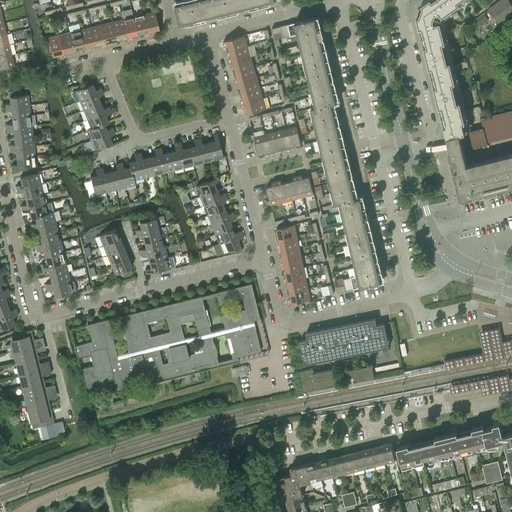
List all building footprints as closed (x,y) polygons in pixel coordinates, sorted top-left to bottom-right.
[(193,0),(175,5),(180,23),(274,0),(193,0)] [(426,10),(425,12),(442,18),(443,15),(463,0),(426,0),(421,3),(426,10)] [(511,5),(508,0),(501,0),(488,9),(498,23),(511,12),(511,5)] [(159,29),(154,11),(143,13),(149,35),(153,34),(152,30),(159,29)] [(442,18),(425,12),(425,14),(417,16),(427,56),(448,51),(441,21),(442,18)] [(149,35),(143,13),(133,16),(137,34),(143,33),(144,36),(149,35)] [(483,15),(476,20),(481,26),(487,21),(483,15)] [(137,34),(133,16),(122,19),(128,40),(132,39),(131,36),(137,34)] [(324,41),(324,40),(323,35),(320,36),(315,17),(272,28),(274,40),(283,38),(297,34),(305,65),(326,60),(321,42),(324,41)] [(128,40),(122,19),(112,21),(116,39),(122,38),(123,41),(128,40)] [(116,39),(112,21),(101,24),(106,45),(111,44),(110,41),(116,39)] [(106,45),(101,24),(90,27),(95,45),(101,43),(101,47),(106,45)] [(95,45),(90,27),(80,29),(85,51),(90,49),(89,46),(95,45)] [(85,51),(80,29),(69,32),(74,50),(80,48),(81,52),(85,51)] [(69,32),(59,34),(64,56),(69,55),(68,51),(74,50),(69,32)] [(0,46),(9,44),(6,34),(0,35),(0,46)] [(64,56),(59,34),(48,37),(52,55),(59,54),(60,57),(64,56)] [(244,35),(223,41),(225,46),(228,45),(230,51),(248,46),(244,35)] [(9,44),(0,46),(0,57),(11,55),(9,44)] [(248,46),(230,51),(231,57),(228,58),(229,62),(251,56),(248,46)] [(451,64),(448,51),(427,56),(437,96),(458,91),(453,71),(468,67),(467,61),(451,64)] [(284,53),(278,54),(280,64),(286,62),(284,53)] [(11,55),(0,57),(0,69),(14,66),(11,55)] [(251,56),(229,62),(231,67),(234,66),(236,72),(254,67),(251,56)] [(326,60),(305,65),(315,107),(316,107),(332,103),(336,102),(332,84),(335,83),(333,77),(330,78),(326,60)] [(254,67),(236,72),(237,77),(234,78),(236,83),(257,77),(254,67)] [(290,76),(284,78),(286,87),(292,86),(290,76)] [(257,77),(236,83),(237,88),(240,87),(242,92),(260,87),(257,77)] [(75,90),(79,100),(102,91),(101,87),(95,90),(92,83),(75,90)] [(263,98),(260,87),(242,92),(243,98),(240,99),(242,104),(263,98)] [(29,105),(28,94),(22,95),(22,90),(9,91),(10,103),(4,104),(5,108),(29,105)] [(100,102),(98,96),(103,94),(102,91),(79,100),(83,110),(100,102)] [(458,91),(437,96),(447,136),(468,131),(458,91)] [(263,98),(242,104),(243,108),(246,107),(248,114),(266,109),(263,98)] [(100,102),(83,110),(87,119),(110,109),(108,106),(103,109),(100,102)] [(336,121),(332,103),(316,107),(315,107),(311,108),(323,156),(344,151),(338,127),(341,127),(339,121),(336,121)] [(29,105),(5,108),(5,111),(11,110),(12,117),(30,115),(29,105)] [(108,122),(106,115),(111,113),(110,109),(87,119),(91,128),(104,123),(104,124),(108,122)] [(511,109),(480,118),(482,127),(468,131),(447,136),(451,153),(462,197),(511,184),(511,109)] [(30,115),(12,117),(12,124),(6,124),(7,128),(31,125),(30,115)] [(306,127),(304,118),(298,119),(300,129),(306,127)] [(90,140),(113,130),(112,127),(106,129),(104,124),(104,123),(91,128),(86,130),(90,140)] [(31,125),(7,128),(7,131),(13,131),(14,137),(32,135),(31,125)] [(297,126),(286,129),(291,150),(296,149),(295,146),(301,144),(297,126)] [(286,129),(275,131),(280,150),(286,148),(286,151),(291,150),(286,129)] [(113,130),(90,140),(94,149),(112,142),(109,136),(114,134),(113,130)] [(275,131),(265,134),(270,155),(275,154),(274,151),(280,150),(275,131)] [(223,158),(217,134),(213,135),(215,141),(208,142),(213,160),(223,158)] [(270,155),(265,134),(254,137),(258,155),(265,153),(265,157),(270,155)] [(34,145),(32,135),(14,137),(15,144),(9,145),(9,148),(34,145)] [(213,160),(208,142),(202,144),(200,138),(197,139),(203,163),(213,160)] [(203,163),(197,139),(193,140),(195,145),(188,147),(193,165),(203,163)] [(193,165),(188,147),(182,149),(181,143),(177,144),(183,168),(193,165)] [(183,168),(177,144),(174,145),(175,150),(169,152),(173,170),(183,168)] [(35,155),(34,145),(9,148),(10,152),(16,151),(16,157),(35,155)] [(173,170),(169,152),(162,154),(161,148),(157,149),(163,173),(173,170)] [(163,173),(157,149),(154,150),(155,155),(149,157),(153,175),(163,173)] [(344,151),(323,156),(335,203),(339,202),(355,198),(351,180),(354,179),(353,174),(352,173),(349,174),(344,151)] [(141,153),(137,154),(143,178),(153,175),(149,157),(142,159),(141,153)] [(128,162),(129,167),(130,167),(133,180),(134,180),(143,178),(137,154),(134,154),(135,160),(128,162)] [(35,155),(16,157),(17,164),(11,165),(12,169),(18,168),(36,166),(35,155)] [(122,162),(119,163),(125,187),(135,184),(134,180),(133,180),(130,167),(129,167),(124,168),(122,162)] [(125,187),(119,163),(115,164),(117,170),(110,171),(115,190),(125,187)] [(87,165),(79,167),(81,175),(89,173),(87,165)] [(115,190),(110,171),(104,173),(102,167),(99,168),(105,192),(115,190)] [(90,177),(95,195),(105,192),(99,168),(96,169),(97,175),(90,177)] [(41,183),(38,173),(20,177),(22,184),(16,186),(17,189),(41,183)] [(302,174),(297,175),(303,197),(314,194),(309,176),(303,178),(302,174)] [(293,180),(288,181),(292,199),(303,197),(297,175),(293,177),(293,180)] [(216,189),(214,183),(219,180),(218,177),(195,186),(199,196),(216,189)] [(281,179),(276,181),(282,202),(292,199),(288,181),(282,183),(281,179)] [(272,185),(266,187),(271,205),(282,202),(276,181),(272,182),(272,185)] [(43,193),(41,183),(17,189),(18,192),(23,191),(25,197),(43,193)] [(216,189),(199,196),(203,205),(226,196),(224,193),(219,195),(216,189)] [(324,198),(321,189),(316,190),(318,199),(324,198)] [(46,203),(43,193),(25,197),(27,204),(21,205),(22,209),(46,203)] [(226,196),(203,205),(207,215),(224,208),(222,201),(227,199),(226,196)] [(339,202),(350,244),(371,239),(366,221),(369,220),(367,214),(365,215),(360,197),(355,198),(339,202)] [(50,202),(46,203),(22,209),(23,212),(28,211),(30,218),(35,217),(35,216),(48,213),(48,212),(53,211),(50,202)] [(224,208),(207,215),(211,224),(234,215),(232,211),(227,214),(224,208)] [(48,213),(35,216),(35,217),(36,222),(30,224),(31,227),(55,221),(53,211),(48,212),(48,213)] [(234,215),(211,224),(215,233),(232,226),(229,220),(235,218),(234,215)] [(160,227),(157,217),(139,221),(141,228),(135,230),(136,233),(160,227)] [(55,221),(31,227),(32,231),(38,229),(40,236),(58,231),(55,221)] [(295,224),(276,228),(278,234),(274,235),(275,240),(297,235),(295,224)] [(232,226),(215,233),(219,243),(241,233),(240,230),(235,233),(232,226)] [(160,227),(136,233),(137,237),(142,235),(144,242),(162,237),(160,227)] [(99,235),(103,245),(120,238),(116,228),(99,235)] [(58,231),(40,236),(41,242),(35,244),(36,247),(60,241),(58,231)] [(329,232),(323,233),(325,243),(331,241),(329,232)] [(241,233),(219,243),(223,253),(234,248),(236,253),(242,250),(237,239),(243,237),(241,233)] [(297,235),(275,240),(276,244),(280,244),(281,250),(299,246),(297,235)] [(162,237),(144,242),(146,248),(140,249),(141,253),(165,247),(162,237)] [(120,238),(103,245),(106,254),(124,247),(120,238)] [(346,290),(360,287),(381,281),(377,263),(379,262),(378,256),(375,257),(371,239),(350,244),(357,275),(343,279),(344,284),(346,290)] [(60,241),(36,247),(37,251),(43,249),(45,256),(63,251),(60,241)] [(299,246),(281,250),(282,255),(279,256),(280,261),(301,256),(299,246)] [(124,247),(106,254),(110,264),(128,257),(124,247)] [(165,247),(141,253),(142,256),(147,255),(149,261),(167,257),(167,256),(165,247)] [(65,261),(63,251),(45,256),(46,262),(40,264),(41,267),(65,261)] [(167,257),(149,261),(151,268),(145,269),(146,273),(174,266),(172,255),(167,256),(167,257)] [(334,255),(329,257),(331,266),(337,265),(334,255)] [(301,256),(280,261),(281,265),(284,265),(285,271),(304,267),(301,256)] [(128,257),(110,264),(114,274),(132,266),(128,257)] [(68,271),(65,261),(41,267),(42,271),(48,269),(50,276),(68,271)] [(304,267),(285,271),(287,277),(283,277),(284,282),(306,277),(304,267)] [(70,281),(68,271),(50,276),(51,282),(45,283),(46,287),(70,281)] [(306,277),(284,282),(285,287),(288,286),(290,292),(308,288),(306,277)] [(73,291),(70,281),(46,287),(47,290),(53,289),(55,296),(73,291)] [(218,352),(218,351),(218,350),(218,349),(218,348),(218,347),(217,346),(217,345),(216,344),(216,343),(215,343),(214,342),(212,341),(211,336),(226,333),(227,338),(229,337),(233,352),(231,353),(232,358),(261,351),(254,325),(252,326),(251,321),(260,318),(251,283),(135,312),(134,307),(130,309),(131,313),(119,316),(128,351),(117,354),(108,318),(87,324),(91,341),(74,345),(77,358),(90,354),(93,365),(80,369),(87,399),(88,398),(85,389),(103,385),(102,381),(113,378),(116,391),(137,386),(133,369),(144,366),(148,383),(239,361),(239,360),(219,365),(216,357),(217,356),(217,355),(218,354),(218,353),(218,352)] [(0,294),(8,291),(7,288),(1,290),(0,286),(0,294)] [(310,299),(308,288),(290,292),(291,298),(288,298),(289,304),(310,299)] [(0,306),(7,303),(4,297),(10,294),(8,291),(0,294),(0,306)] [(7,303),(0,306),(0,317),(16,311),(15,308),(9,310),(7,303)] [(16,311),(0,317),(0,329),(15,324),(12,317),(18,314),(16,311)] [(389,347),(384,323),(377,325),(375,318),(306,332),(307,339),(300,341),(305,364),(389,347)] [(30,343),(28,334),(31,334),(30,329),(23,331),(23,332),(19,333),(15,334),(16,335),(12,336),(12,338),(13,343),(5,345),(7,352),(13,351),(34,345),(33,342),(30,343)] [(34,358),(32,349),(35,349),(34,345),(13,351),(15,358),(17,358),(18,362),(34,358)] [(34,358),(18,362),(19,367),(17,367),(19,374),(40,369),(39,366),(36,367),(34,358)] [(398,363),(374,367),(375,373),(399,369),(398,363)] [(346,370),(348,382),(374,377),(372,365),(346,370)] [(40,369),(19,374),(21,382),(23,381),(24,386),(40,382),(38,373),(41,372),(40,369)] [(337,384),(336,375),(335,375),(334,369),(314,373),(313,369),(299,371),(303,391),(337,384)] [(40,382),(24,386),(25,390),(23,391),(25,398),(46,393),(45,390),(42,390),(40,382)] [(46,405),(44,397),(47,396),(46,393),(25,398),(27,405),(29,405),(30,409),(46,405)] [(53,422),(51,413),(48,414),(46,405),(30,409),(31,414),(29,414),(31,422),(38,420),(39,426),(53,422)] [(511,429),(503,432),(500,421),(493,423),(493,425),(484,428),(488,443),(504,439),(505,442),(508,441),(511,459),(511,468),(511,469),(511,429)] [(457,432),(446,435),(450,452),(488,443),(484,428),(483,425),(472,428),(473,430),(471,431),(457,434),(457,432)] [(408,444),(397,447),(401,465),(450,452),(446,435),(435,437),(435,440),(419,444),(409,446),(408,444)] [(391,442),(380,445),(385,463),(396,460),(391,442)] [(385,463),(380,445),(370,448),(374,465),(385,463)] [(374,465),(370,448),(359,450),(364,468),(374,465)] [(359,450),(350,453),(349,453),(353,470),(364,468),(359,450)] [(349,453),(338,456),(342,473),(353,470),(349,453)] [(342,473),(338,456),(328,458),(332,476),(342,473)] [(328,458),(317,461),(321,478),(332,476),(328,458)] [(498,460),(489,463),(482,465),(483,471),(470,475),(472,482),(485,479),(486,483),(502,479),(498,460)] [(317,461),(306,464),(311,481),(321,478),(317,461)] [(300,484),(311,481),(306,464),(296,466),(294,466),(290,467),(292,474),(280,477),(286,499),(303,494),(300,484)] [(450,480),(452,487),(465,484),(463,476),(450,480)] [(432,484),(434,491),(447,488),(445,481),(432,484)] [(496,484),(498,491),(505,489),(503,482),(496,484)] [(490,485),(480,488),(481,495),(492,492),(490,485)] [(408,490),(410,498),(423,494),(421,487),(408,490)] [(464,487),(457,489),(459,496),(466,494),(464,487)] [(480,488),(473,489),(475,497),(481,495),(480,488)] [(457,489),(451,490),(453,498),(459,496),(457,489)] [(505,489),(498,491),(499,497),(506,495),(505,489)] [(354,491),(347,493),(348,497),(349,501),(350,505),(357,504),(354,491)] [(303,494),(286,499),(288,509),(306,505),(303,494)] [(507,497),(500,499),(501,506),(509,504),(507,497)]
